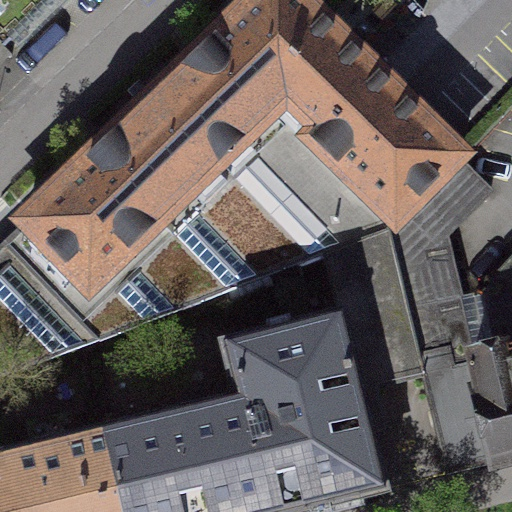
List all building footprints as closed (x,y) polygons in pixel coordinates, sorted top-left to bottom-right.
[(0,0),(0,38),(6,45),(53,0),(0,0)] [(0,247),(0,379),(324,255),(388,230),(460,157),(384,83),(329,30),(326,27),(298,0),(257,0),(223,34),(126,127),(0,247)] [(431,407),(447,473),(494,463),(495,466),(511,462),(511,267),(486,294),(490,314),(477,316),(478,321),(467,324),(446,237),(446,236),(490,192),(458,160),(460,158),(460,157),(388,230),(431,407)] [(430,407),(431,407),(388,230),(324,255),(339,318),(342,317),(360,391),(372,388),(422,376),(430,407)] [(226,345),(265,511),(308,511),(327,507),(385,493),(363,403),(360,391),(342,317),(339,318),(226,345)] [(265,511),(226,345),(222,346),(236,400),(102,432),(121,511),(265,511)] [(121,511),(102,432),(5,455),(18,511),(121,511)] [(0,511),(18,511),(5,455),(0,456),(0,511)]
